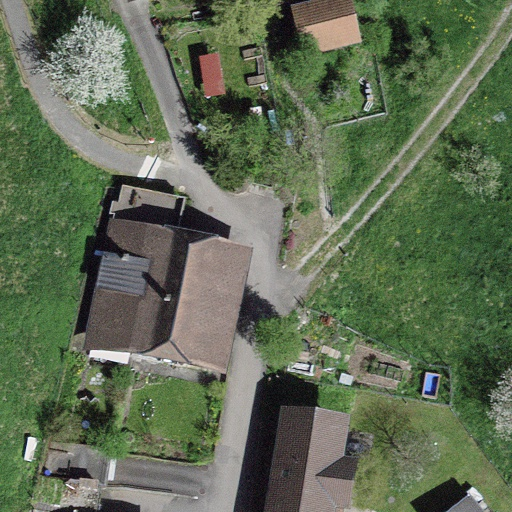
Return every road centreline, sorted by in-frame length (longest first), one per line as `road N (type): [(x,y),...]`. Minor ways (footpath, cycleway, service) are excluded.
road 1 (residential): [(232,511),(269,242),(148,169)]
road 2 (track): [(266,293),(294,287),(490,58),(511,20)]
